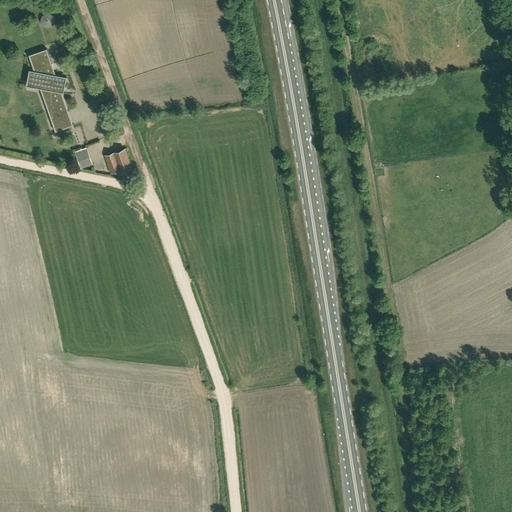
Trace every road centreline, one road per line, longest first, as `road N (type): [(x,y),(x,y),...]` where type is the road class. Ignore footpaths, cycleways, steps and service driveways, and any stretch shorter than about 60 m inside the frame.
road 1 (track): [(235,511),(224,395),(81,0)]
road 2 (primary): [(359,511),(273,0)]
road 3 (track): [(0,160),(150,191)]
